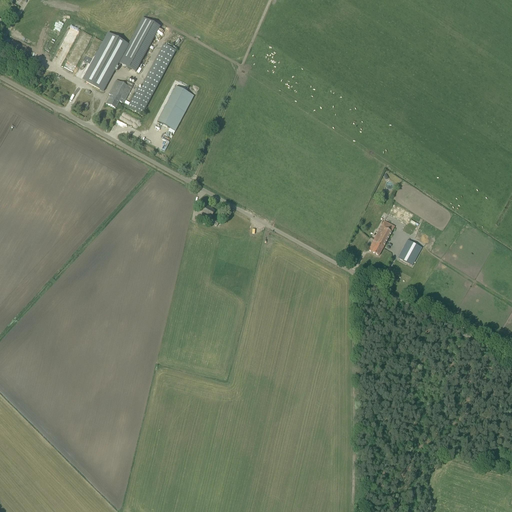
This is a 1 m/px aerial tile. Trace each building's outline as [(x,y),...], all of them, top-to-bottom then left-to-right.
[(118,63),(136,73),(160,27),(143,18),(128,45),(118,63)] [(108,34),(82,80),(86,82),(102,91),(105,87),(118,63),(128,45),(108,34)] [(141,114),(174,50),(163,45),(140,89),(138,88),(128,107),(141,114)] [(115,109),(118,105),(119,103),(121,104),(122,103),(124,103),(134,86),(126,82),(124,85),(116,81),(108,95),(112,97),(110,101),(108,105),(115,109)] [(176,88),(157,123),(175,132),(194,97),(186,93),(176,88)] [(200,212),(204,215),(210,218),(214,212),(203,206),(200,212)] [(212,219),(210,223),(217,227),(219,223),(212,219)] [(373,241),(384,246),(394,228),(383,222),(373,241)] [(373,241),(368,251),(379,256),(384,246),(373,241)] [(407,241),(397,259),(412,267),(422,249),(407,241)]
